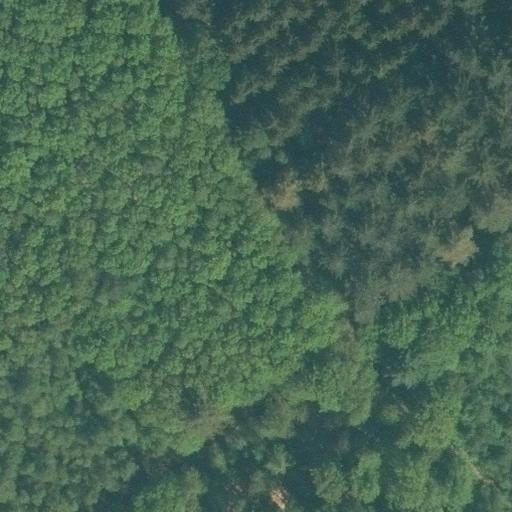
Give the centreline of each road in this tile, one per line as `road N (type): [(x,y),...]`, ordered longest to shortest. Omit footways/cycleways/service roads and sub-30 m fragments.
road 1 (track): [(171,0),(349,316),(511,475)]
road 2 (track): [(511,201),(85,511)]
road 3 (track): [(0,16),(84,22),(140,0)]
